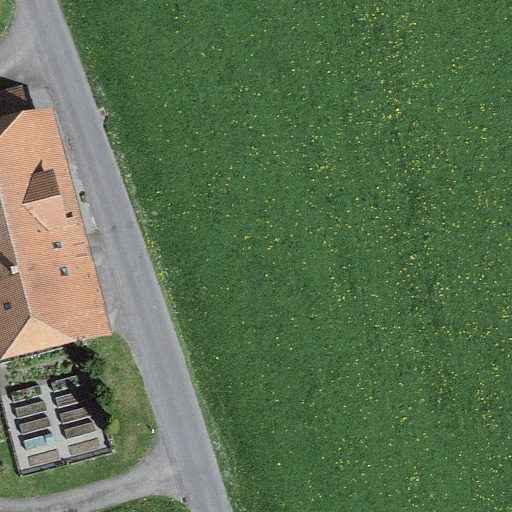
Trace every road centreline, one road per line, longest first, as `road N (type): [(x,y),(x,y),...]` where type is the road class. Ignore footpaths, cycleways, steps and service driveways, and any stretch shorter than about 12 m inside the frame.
road 1 (unclassified): [(35,0),(96,150),(210,511)]
road 2 (track): [(64,511),(107,504),(195,463)]
